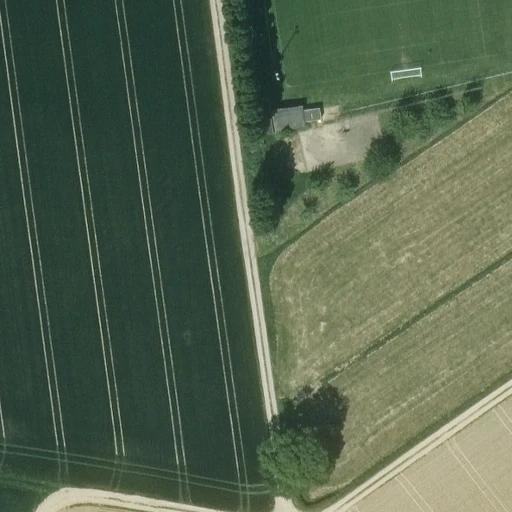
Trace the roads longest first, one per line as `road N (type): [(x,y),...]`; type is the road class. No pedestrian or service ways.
road 1 (track): [(285,511),(218,0)]
road 2 (track): [(327,511),(511,384)]
road 3 (track): [(0,484),(175,511)]
